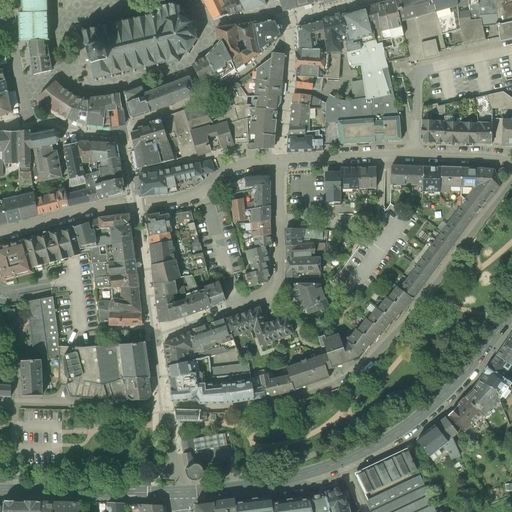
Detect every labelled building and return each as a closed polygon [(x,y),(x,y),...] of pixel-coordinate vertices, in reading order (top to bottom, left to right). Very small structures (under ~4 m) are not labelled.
[(20,42),(30,42),(28,36),(29,31),(28,26),(28,23),(23,20),(27,12),(25,7),(27,2),(26,0),(21,0),(22,12),(19,12),(20,42)] [(26,0),(27,2),(25,7),(27,12),(23,20),(28,23),(28,26),(29,31),(28,36),(30,42),(46,41),(50,41),(48,0),(26,0)] [(202,0),(213,22),(228,16),(220,0),(202,0)] [(235,13),(244,9),(240,1),(234,2),(233,0),(220,0),(228,16),(235,13)] [(263,0),(239,0),(240,1),(244,9),(245,12),(266,6),(263,0)] [(288,11),(296,8),(294,0),(279,0),(282,7),(283,7),(283,9),(287,8),(288,11)] [(312,4),(310,0),(294,0),(296,8),(312,4)] [(445,50),(442,36),(432,0),(397,0),(395,1),(409,58),(410,61),(413,60),(412,58),(445,50)] [(460,30),(461,30),(460,20),(459,14),(458,8),(456,0),(432,0),(442,36),(456,32),(460,30)] [(481,19),(480,16),(478,0),(467,0),(468,2),(468,5),(470,18),(471,21),(481,19)] [(478,0),(480,16),(497,15),(495,3),(504,2),(504,0),(478,0)] [(497,15),(498,26),(511,22),(511,0),(504,0),(504,2),(495,3),(497,15)] [(383,48),(385,57),(384,57),(386,63),(401,60),(409,58),(395,1),(384,3),(389,30),(391,39),(392,46),(383,48)] [(87,50),(95,82),(97,81),(97,79),(103,78),(103,80),(105,79),(105,77),(111,76),(111,78),(113,78),(113,75),(122,73),(122,75),(124,75),(124,73),(133,71),(133,73),(135,72),(135,70),(144,68),(144,70),(146,70),(146,68),(156,65),(157,67),(159,67),(158,65),(166,63),(167,65),(179,63),(178,56),(187,54),(188,55),(189,54),(188,53),(192,47),(193,48),(194,47),(193,46),(196,40),(198,40),(198,38),(197,39),(195,32),(197,32),(197,30),(195,31),(193,24),(195,23),(194,21),(192,23),(187,19),(188,18),(186,17),(185,18),(182,16),(184,15),(184,12),(181,11),(180,12),(179,9),(180,8),(180,6),(178,7),(175,5),(175,4),(174,3),(173,5),(170,6),(170,4),(168,4),(169,6),(164,7),(163,5),(162,6),(162,7),(157,8),(157,7),(155,7),(157,15),(145,17),(144,15),(143,16),(143,18),(134,20),(134,18),(133,16),(121,19),(121,21),(121,23),(112,25),(111,23),(109,23),(110,26),(100,28),(99,26),(98,26),(98,28),(92,30),(91,27),(90,28),(90,30),(84,31),(84,29),(82,30),(87,50)] [(389,30),(384,3),(376,5),(381,28),(382,32),(389,30)] [(376,5),(366,9),(372,30),(376,29),(381,28),(376,5)] [(470,18),(468,5),(458,8),(459,14),(460,20),(463,19),(470,18)] [(346,45),(347,53),(361,50),(360,45),(360,44),(358,43),(357,40),(373,35),(372,30),(366,9),(343,15),(347,34),(348,37),(345,39),(346,45)] [(317,13),(311,15),(314,23),(320,21),(317,13)] [(342,40),(343,45),(346,45),(345,39),(348,37),(347,34),(343,15),(335,17),(340,40),(342,40)] [(498,26),(497,15),(480,16),(481,19),(471,21),(470,18),(463,19),(460,20),(461,30),(483,27),(498,26)] [(335,17),(322,21),(324,33),(327,51),(327,52),(341,52),(340,40),(335,17)] [(276,20),(263,22),(270,44),(283,35),(276,20)] [(298,50),(317,50),(315,35),(324,33),(322,21),(297,27),(298,50)] [(263,22),(253,24),(255,39),(256,47),(258,54),(259,54),(271,46),(270,44),(263,22)] [(511,22),(498,26),(499,38),(500,42),(511,39),(511,22)] [(252,24),(236,26),(238,41),(242,41),(246,40),(255,39),(253,24),(252,24)] [(218,41),(220,42),(221,42),(230,59),(240,54),(237,41),(238,41),(236,26),(216,29),(218,41)] [(461,33),(464,46),(486,41),(483,27),(461,30),(460,30),(456,32),(457,34),(461,33)] [(389,30),(382,32),(383,41),(391,39),(389,30)] [(398,116),(397,112),(390,77),(388,68),(386,64),(386,63),(384,57),(385,57),(383,48),(383,44),(377,45),(374,35),(373,35),(357,40),(358,43),(360,44),(360,45),(361,50),(347,53),(348,54),(349,63),(351,63),(352,68),(361,66),(364,81),(366,99),(354,100),(346,102),(341,101),(337,99),(330,96),(326,103),(326,105),(326,110),(326,115),(325,121),(325,130),(325,136),(323,136),(323,146),(339,145),(337,122),(398,117),(398,116)] [(247,47),(248,51),(251,60),(258,54),(256,47),(255,39),(246,40),(247,47)] [(341,54),(348,54),(347,53),(346,45),(343,45),(342,40),(340,40),(341,52),(341,54)] [(30,42),(32,58),(49,57),(46,42),(46,41),(30,42)] [(206,58),(215,73),(225,68),(226,65),(231,62),(230,59),(221,42),(220,42),(206,58)] [(298,50),(298,59),(324,61),(325,51),(317,50),(298,50)] [(245,64),(251,60),(248,51),(241,53),(241,54),(245,64)] [(327,51),(325,51),(324,61),(323,78),(339,79),(341,54),(341,52),(327,52),(327,51)] [(245,64),(241,54),(240,54),(230,59),(231,62),(235,70),(236,71),(245,64)] [(253,73),(252,79),(282,82),(285,57),(272,56),(272,59),(253,73)] [(51,71),(49,57),(32,58),(34,75),(51,71)] [(200,81),(201,83),(215,75),(215,74),(215,73),(206,58),(192,66),(200,81)] [(323,78),(324,61),(298,59),(296,77),(313,78),(323,78)] [(235,70),(231,62),(226,65),(225,68),(215,73),(215,74),(215,75),(219,81),(235,70)] [(253,73),(237,83),(240,88),(252,79),(253,73)] [(312,90),(313,84),(313,78),(296,77),(296,88),(312,90)] [(189,78),(165,87),(171,105),(196,96),(192,84),(189,78)] [(281,96),(282,82),(252,79),(240,88),(248,98),(252,97),(281,96)] [(351,83),(354,100),(366,99),(364,81),(351,83)] [(42,104),(60,87),(56,83),(37,99),(42,104)] [(227,123),(228,125),(245,120),(252,119),(250,109),(251,109),(252,97),(248,98),(240,88),(237,83),(224,93),(228,106),(224,108),(216,112),(218,119),(226,118),(227,123)] [(60,115),(68,119),(73,109),(71,108),(77,98),(76,98),(60,87),(42,104),(60,115)] [(125,94),(127,104),(139,100),(140,101),(146,99),(145,98),(144,95),(145,95),(142,87),(125,94)] [(150,113),(171,105),(165,87),(152,92),(145,95),(144,95),(145,98),(146,99),(150,113)] [(511,112),(511,120),(511,119),(511,98),(505,94),(503,92),(488,96),(492,109),(508,110),(511,112)] [(0,116),(11,113),(7,93),(0,95),(0,116)] [(228,106),(224,93),(220,94),(224,108),(228,106)] [(86,126),(111,129),(110,115),(109,115),(108,107),(121,104),(120,95),(106,97),(88,99),(86,126)] [(293,104),(309,106),(311,97),(307,96),(294,95),(293,104)] [(251,109),(278,110),(279,103),(280,100),(281,96),(252,97),(251,109)] [(492,109),(488,96),(474,99),(478,116),(477,123),(483,123),(483,121),(492,121),(492,119),(492,113),(492,109)] [(314,110),(319,110),(321,101),(312,97),(311,97),(309,106),(308,109),(314,110)] [(68,119),(78,124),(83,99),(77,98),(71,108),(73,109),(68,119)] [(78,124),(86,126),(88,99),(83,99),(78,124)] [(131,117),(134,119),(150,113),(146,99),(140,101),(139,100),(127,104),(131,117)] [(444,115),(444,122),(444,123),(478,124),(477,123),(478,116),(474,99),(473,99),(446,105),(445,105),(444,115)] [(122,110),(121,104),(108,107),(109,115),(110,115),(111,129),(125,125),(124,120),(123,110),(122,110)] [(290,120),(308,120),(308,115),(308,109),(309,106),(293,104),(290,120)] [(438,107),(438,104),(434,105),(422,107),(422,118),(432,119),(432,113),(437,113),(437,115),(444,115),(445,105),(438,107)] [(191,108),(184,111),(197,154),(198,156),(212,152),(206,134),(210,133),(211,136),(217,134),(221,148),(227,146),(221,125),(220,125),(216,126),(203,110),(199,106),(195,107),(196,110),(192,111),(191,108)] [(250,144),(249,145),(248,146),(248,147),(247,148),(248,149),(248,150),(249,150),(250,151),(251,151),(266,150),(274,150),(275,136),(274,136),(276,122),(277,122),(277,115),(278,110),(251,109),(250,109),(252,119),(250,137),(250,144)] [(183,158),(197,154),(184,111),(175,114),(175,118),(171,119),(177,139),(182,158),(183,158)] [(168,142),(177,139),(171,119),(167,120),(166,117),(155,121),(156,126),(152,127),(151,125),(138,128),(139,131),(134,133),(134,132),(133,132),(134,137),(135,141),(136,145),(136,146),(136,145),(137,149),(167,140),(168,142)] [(400,117),(398,117),(337,122),(339,145),(401,140),(402,140),(400,117)] [(250,137),(252,119),(245,120),(228,125),(234,145),(234,146),(237,145),(249,144),(250,144),(250,137)] [(491,144),(502,144),(502,119),(492,119),(492,121),(491,144)] [(511,119),(511,120),(502,119),(502,144),(502,145),(511,145),(511,119)] [(290,127),(289,135),(305,135),(305,133),(305,127),(307,127),(308,120),(290,120),(290,127)] [(325,130),(325,121),(314,120),(313,126),(313,132),(322,131),(325,130)] [(435,143),(444,143),(444,123),(444,122),(431,121),(422,121),(421,136),(423,136),(423,143),(435,143)] [(491,145),(491,144),(492,121),(483,121),(483,123),(477,123),(478,124),(477,144),(479,145),(491,145)] [(444,143),(477,144),(478,124),(444,123),(444,143)] [(31,136),(34,149),(52,145),(56,144),(57,146),(58,145),(57,144),(60,140),(61,141),(61,139),(60,139),(59,135),(61,134),(60,133),(58,134),(55,132),(55,130),(54,130),(53,131),(50,132),(49,130),(48,130),(48,132),(41,134),(41,132),(40,132),(40,134),(33,135),(33,134),(31,134),(32,136),(31,136)] [(313,132),(305,133),(305,135),(289,135),(287,153),(323,152),(323,147),(323,146),(323,136),(325,136),(325,130),(322,131),(313,132)] [(30,131),(19,132),(20,164),(31,164),(30,150),(34,149),(31,136),(30,131)] [(20,164),(19,132),(4,132),(0,133),(0,159),(2,160),(5,160),(5,164),(20,164)] [(171,151),(168,142),(167,140),(137,149),(135,149),(138,169),(161,164),(175,161),(171,151)] [(64,146),(71,180),(75,178),(78,178),(84,176),(82,164),(78,143),(64,146)] [(89,163),(92,162),(89,143),(79,143),(82,164),(85,164),(89,163)] [(98,143),(89,143),(92,162),(92,163),(96,162),(101,161),(109,159),(119,158),(118,149),(113,145),(107,144),(98,143)] [(40,176),(41,182),(42,182),(58,179),(58,178),(62,178),(57,152),(53,153),(52,147),(53,147),(52,145),(34,149),(38,168),(40,176)] [(119,158),(109,159),(101,161),(101,165),(101,169),(105,168),(106,170),(120,165),(119,158)] [(88,167),(89,169),(90,174),(97,172),(96,162),(92,163),(92,162),(89,163),(88,167)] [(139,175),(142,197),(167,195),(174,194),(185,191),(185,190),(194,188),(194,187),(197,186),(204,181),(207,178),(206,174),(215,172),(211,162),(199,164),(187,166),(164,171),(139,175)] [(19,180),(19,186),(33,186),(31,176),(31,164),(20,164),(19,170),(19,171),(19,180)] [(120,165),(106,170),(105,168),(101,169),(99,169),(102,183),(123,178),(120,165)] [(409,186),(410,167),(392,166),(391,185),(409,186)] [(424,167),(410,167),(409,186),(423,186),(424,167)] [(441,168),(424,167),(423,186),(423,191),(440,192),(440,187),(441,168)] [(462,169),(441,168),(440,187),(461,188),(462,169)] [(341,189),(359,189),(359,169),(341,169),(341,172),(341,175),(341,189)] [(376,169),(359,169),(359,189),(376,189),(376,169)] [(478,169),(462,169),(461,188),(477,188),(478,169)] [(494,170),(478,169),(477,188),(467,201),(479,211),(481,208),(483,209),(494,195),(500,188),(494,170)] [(326,207),(341,206),(341,203),(341,189),(341,175),(336,175),(336,173),(326,173),(326,193),(326,207)] [(246,192),(251,191),(257,187),(258,187),(270,186),(270,175),(246,177),(245,177),(245,178),(246,192)] [(78,178),(75,178),(77,187),(80,186),(86,184),(86,182),(85,182),(85,183),(84,176),(78,178)] [(123,179),(123,178),(102,183),(94,186),(95,189),(99,200),(122,193),(125,190),(123,179)] [(228,187),(233,194),(242,193),(246,192),(245,178),(237,182),(228,187)] [(87,188),(88,190),(91,202),(99,200),(95,189),(94,186),(87,188)] [(257,187),(258,195),(270,193),(270,189),(270,186),(258,187),(257,187)] [(467,201),(477,188),(461,188),(461,196),(466,200),(467,201)] [(69,207),(91,202),(88,190),(74,194),(72,194),(67,196),(69,207)] [(255,196),(255,203),(255,210),(270,207),(270,193),(258,195),(256,195),(255,196)] [(38,216),(38,215),(35,200),(34,194),(17,198),(22,220),(38,216)] [(38,215),(61,210),(58,198),(59,198),(58,194),(35,200),(38,215)] [(69,207),(67,196),(59,198),(58,198),(61,210),(69,207)] [(460,207),(474,217),(479,211),(467,201),(466,200),(461,196),(460,207)] [(22,221),(22,220),(17,198),(3,201),(9,224),(19,222),(22,221)] [(231,201),(234,222),(242,221),(246,221),(245,211),(244,205),(243,199),(231,201)] [(3,201),(0,201),(0,226),(9,224),(3,201)] [(252,210),(255,210),(255,203),(244,205),(245,211),(252,210)] [(252,210),(252,223),(270,220),(270,207),(255,210),(252,210)] [(460,207),(442,232),(456,242),(474,217),(460,207)] [(145,216),(149,238),(152,237),(148,218),(160,216),(160,217),(176,215),(169,212),(145,216)] [(148,218),(152,237),(169,234),(170,233),(177,232),(177,233),(185,232),(196,231),(193,220),(191,212),(176,215),(160,217),(160,216),(148,218)] [(100,220),(101,229),(111,228),(131,227),(129,216),(99,220),(100,220)] [(100,229),(101,229),(100,220),(90,223),(89,223),(91,231),(94,230),(100,230),(100,229)] [(251,224),(252,231),(270,226),(270,220),(252,223),(251,224)] [(81,250),(90,249),(93,248),(97,247),(96,239),(94,230),(91,231),(89,223),(74,228),(81,250)] [(252,231),(253,239),(254,239),(271,235),(270,226),(252,231)] [(131,227),(111,228),(112,239),(113,245),(132,241),(131,227)] [(64,260),(79,255),(82,255),(81,250),(74,228),(71,229),(69,230),(75,254),(63,257),(32,266),(34,273),(65,264),(64,260)] [(101,229),(102,238),(105,238),(108,239),(112,239),(111,228),(101,229)] [(0,247),(0,276),(2,282),(34,273),(32,266),(63,257),(75,254),(69,230),(25,242),(25,241),(0,247)] [(287,231),(287,246),(303,245),(303,244),(308,243),(308,236),(315,237),(320,238),(321,232),(321,231),(307,230),(307,231),(304,231),(287,231)] [(173,242),(176,260),(187,257),(202,254),(196,231),(185,232),(177,233),(178,236),(179,241),(173,242)] [(177,232),(170,233),(169,234),(152,237),(149,238),(150,246),(172,242),(171,237),(178,236),(177,233),(177,232)] [(442,232),(432,246),(446,256),(456,242),(442,232)] [(251,246),(252,250),(269,246),(271,245),(271,235),(254,239),(255,245),(251,246)] [(113,245),(112,239),(108,239),(105,238),(102,238),(96,239),(97,247),(99,247),(105,246),(113,245)] [(114,251),(115,262),(135,260),(132,241),(113,245),(114,251)] [(150,246),(152,266),(176,260),(173,242),(172,242),(150,246)] [(287,259),(315,258),(315,245),(315,244),(303,245),(287,246),(287,259)] [(319,245),(315,245),(315,258),(287,259),(287,279),(295,279),(295,274),(321,274),(321,258),(325,257),(325,244),(319,245)] [(269,248),(269,246),(252,250),(247,252),(250,260),(249,260),(253,273),(268,270),(269,269),(269,248)] [(432,246),(429,251),(442,261),(446,256),(432,246)] [(93,248),(90,249),(90,253),(92,264),(99,264),(104,263),(108,263),(107,255),(101,256),(99,247),(97,247),(93,248)] [(106,252),(107,255),(108,263),(109,263),(115,262),(114,251),(106,252)] [(432,274),(442,261),(429,251),(418,264),(432,274)] [(188,260),(190,269),(206,266),(202,254),(187,257),(188,260)] [(115,262),(109,263),(110,276),(116,275),(137,275),(136,267),(135,260),(115,262)] [(176,263),(176,260),(152,266),(154,285),(175,282),(175,281),(180,279),(180,278),(176,263)] [(176,263),(180,278),(184,277),(185,277),(192,276),(193,276),(193,277),(201,275),(207,273),(206,266),(190,269),(188,260),(176,263)] [(99,264),(92,264),(94,279),(100,278),(110,276),(109,263),(108,263),(104,263),(99,264)] [(400,289),(413,299),(413,300),(414,299),(432,274),(418,264),(400,289)] [(246,275),(249,288),(260,285),(260,284),(269,282),(267,277),(270,277),(268,270),(253,273),(246,275)] [(100,278),(94,279),(96,289),(111,288),(122,288),(139,288),(137,275),(116,275),(110,276),(100,278)] [(185,294),(186,298),(189,297),(199,294),(198,292),(192,276),(185,277),(184,277),(188,287),(184,288),(185,291),(185,294)] [(176,289),(175,282),(154,285),(156,298),(173,295),(177,294),(176,289)] [(206,290),(212,307),(226,302),(223,293),(219,282),(205,288),(205,290),(206,290)] [(306,309),(309,315),(322,310),(321,309),(324,308),(325,309),(329,307),(321,285),(310,284),(310,285),(304,287),(303,284),(294,284),(289,286),(294,299),(295,299),(297,298),(298,301),(296,302),(300,312),(306,309)] [(397,287),(388,299),(403,310),(404,311),(413,299),(400,289),(397,287)] [(99,303),(99,310),(111,312),(111,311),(142,313),(139,295),(139,288),(122,288),(111,288),(112,300),(111,305),(99,303)] [(186,298),(187,300),(190,315),(205,310),(212,307),(206,290),(205,290),(198,292),(199,294),(189,297),(186,298)] [(157,307),(157,308),(159,307),(175,304),(174,304),(174,302),(174,301),(173,295),(156,298),(157,307)] [(59,358),(59,351),(59,348),(58,337),(54,304),(53,298),(27,302),(27,303),(35,358),(40,357),(41,360),(41,362),(49,361),(49,360),(59,358)] [(387,298),(378,309),(393,321),(394,322),(403,310),(388,299),(387,298)] [(168,322),(190,315),(187,300),(177,304),(176,304),(175,304),(159,307),(157,308),(160,323),(160,324),(168,322)] [(255,329),(260,346),(294,334),(288,317),(265,324),(260,308),(227,320),(232,337),(233,337),(255,329)] [(377,308),(368,320),(382,332),(384,333),(393,321),(378,309),(377,308)] [(101,323),(110,323),(111,312),(99,310),(101,323)] [(143,326),(142,313),(111,311),(111,312),(110,323),(109,326),(121,326),(143,326)] [(193,332),(190,333),(194,349),(188,351),(190,362),(196,360),(194,354),(200,352),(201,353),(208,350),(208,349),(207,348),(211,346),(211,348),(228,342),(234,340),(233,337),(232,337),(227,320),(226,319),(211,324),(212,325),(208,327),(208,326),(208,325),(193,330),(193,332)] [(366,319),(358,331),(372,342),(374,343),(382,332),(368,320),(366,319)] [(347,339),(348,342),(362,352),(364,354),(372,342),(358,331),(356,329),(351,337),(347,339)] [(167,367),(190,362),(188,351),(194,349),(190,333),(164,344),(167,367)] [(358,357),(362,352),(348,342),(342,345),(339,334),(325,339),(322,340),(325,347),(327,354),(332,369),(354,361),(353,359),(359,357),(358,357)] [(227,347),(228,351),(237,348),(234,340),(228,342),(230,346),(227,347)] [(130,400),(132,401),(133,401),(146,401),(148,400),(149,399),(151,398),(151,396),(152,395),(151,386),(150,378),(145,343),(120,345),(125,378),(128,397),(128,398),(128,399),(129,400),(130,400)] [(72,348),(65,348),(59,348),(59,351),(59,358),(59,381),(59,382),(59,384),(60,385),(62,386),(63,386),(64,386),(66,386),(73,383),(77,393),(69,395),(70,396),(71,397),(72,398),(98,400),(112,397),(112,398),(114,399),(115,400),(117,401),(126,401),(127,401),(128,401),(128,400),(129,400),(128,399),(128,398),(128,397),(125,378),(120,345),(109,346),(103,347),(83,349),(72,348)] [(511,366),(511,364),(511,350),(504,345),(497,356),(511,366)] [(194,354),(196,360),(209,357),(229,353),(228,351),(227,347),(227,346),(208,350),(201,353),(200,352),(194,354)] [(360,359),(364,354),(362,352),(358,357),(359,357),(353,359),(354,361),(354,362),(360,360),(360,359)] [(325,355),(322,356),(327,371),(329,370),(332,369),(327,354),(325,355)] [(287,368),(289,376),(294,391),(314,384),(324,381),(329,379),(329,378),(327,371),(322,356),(321,356),(319,355),(317,358),(307,361),(306,359),(305,360),(303,361),(301,361),(301,363),(293,366),(292,364),(289,367),(287,368)] [(503,377),(511,366),(497,356),(489,368),(503,377)] [(244,380),(251,379),(250,373),(234,376),(211,378),(210,368),(209,357),(196,360),(190,362),(193,373),(200,372),(202,384),(205,384),(205,386),(212,386),(212,385),(221,384),(221,383),(236,381),(236,384),(245,384),(244,380)] [(20,361),(23,397),(42,396),(42,382),(41,362),(41,360),(20,361)] [(169,379),(193,373),(190,362),(167,367),(169,379)] [(210,368),(211,378),(234,376),(250,373),(248,363),(242,364),(210,368)] [(511,383),(503,377),(489,368),(487,366),(482,373),(484,374),(480,380),(497,391),(499,398),(500,400),(502,397),(505,398),(511,389),(510,386),(511,383)] [(187,386),(202,384),(200,372),(193,373),(169,379),(171,389),(171,392),(187,390),(187,386)] [(266,397),(280,395),(276,379),(268,381),(267,375),(261,376),(262,381),(264,387),(263,387),(266,397)] [(294,391),(289,376),(276,379),(280,395),(294,391)] [(187,390),(171,392),(171,403),(188,401),(194,400),(196,399),(200,404),(219,404),(233,403),(266,397),(263,387),(253,390),(252,383),(251,379),(244,380),(245,384),(236,384),(236,381),(221,383),(221,384),(212,385),(212,386),(205,386),(205,384),(202,384),(187,386),(187,390)] [(480,380),(476,386),(486,393),(485,394),(492,399),(494,404),(499,399),(499,398),(497,391),(480,380)] [(252,383),(253,390),(263,387),(264,387),(262,381),(252,383)] [(66,386),(69,395),(77,393),(73,383),(66,386)] [(0,396),(11,397),(11,386),(0,385),(0,396)] [(483,416),(494,404),(492,399),(485,394),(486,393),(476,386),(474,389),(464,399),(480,414),(483,416)] [(471,424),(480,414),(464,399),(453,412),(452,411),(448,417),(454,423),(463,432),(471,424)] [(500,402),(499,399),(494,404),(483,416),(485,418),(500,402)] [(28,410),(28,419),(41,419),(41,417),(46,417),(46,410),(28,410)] [(485,419),(483,416),(480,414),(471,424),(476,428),(485,419)] [(435,427),(447,442),(451,438),(458,433),(446,418),(435,427)] [(430,457),(448,443),(447,442),(435,427),(417,440),(430,457)] [(225,434),(193,439),(196,451),(227,446),(225,434)] [(460,457),(451,438),(447,442),(448,443),(449,444),(446,446),(447,450),(452,461),(452,460),(460,457)] [(197,451),(196,451),(193,439),(182,441),(184,454),(197,451)] [(449,444),(448,443),(430,457),(434,461),(447,450),(446,446),(449,444)] [(358,474),(408,450),(407,449),(355,474),(368,501),(370,500),(358,474)] [(358,474),(370,500),(420,477),(408,450),(358,474)] [(186,469),(187,475),(189,478),(191,480),(194,481),(197,481),(200,479),(202,477),(203,474),(203,470),(202,467),(198,465),(195,465),(193,460),(199,458),(197,451),(184,454),(183,454),(186,469)] [(202,467),(203,470),(207,469),(199,458),(193,460),(195,465),(198,465),(202,467)] [(435,511),(420,477),(370,500),(368,501),(366,502),(370,511),(435,511)] [(325,493),(325,494),(329,511),(350,511),(347,499),(346,494),(341,495),(341,493),(340,488),(334,489),(334,490),(325,493)] [(347,499),(349,499),(348,491),(341,493),(341,495),(346,494),(347,499)] [(329,511),(325,494),(320,495),(319,495),(314,496),(314,497),(309,498),(312,511),(329,511)] [(273,511),(272,503),(271,497),(258,499),(258,498),(252,499),(252,500),(235,502),(236,511),(273,511)] [(287,501),(272,503),(273,511),(312,511),(309,498),(293,500),(292,499),(287,500),(287,501)] [(235,499),(215,502),(197,504),(195,507),(195,511),(236,511),(235,502),(235,499)] [(24,511),(25,502),(4,501),(4,506),(3,511),(24,511)] [(40,511),(41,502),(25,502),(24,511),(40,511)] [(40,511),(79,511),(80,503),(77,503),(75,503),(74,503),(41,502),(40,511)] [(124,511),(123,504),(108,503),(108,505),(106,507),(107,511),(124,511)]
